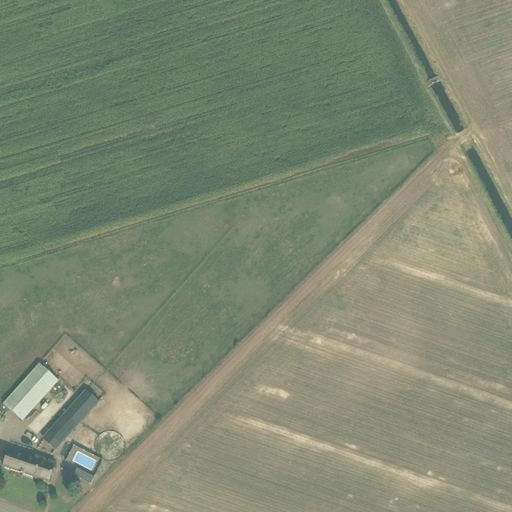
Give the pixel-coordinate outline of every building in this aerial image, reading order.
[(39,365),(3,405),(22,422),(58,382),(39,365)] [(42,440),(54,452),(98,403),(85,392),(42,440)] [(35,419),(28,427),(37,435),(44,427),(35,419)] [(6,458),(2,468),(48,483),(53,467),(47,465),(49,460),(41,458),(40,461),(34,459),(8,450),(6,458)] [(93,478),(87,475),(84,481),(90,484),(93,478)]
